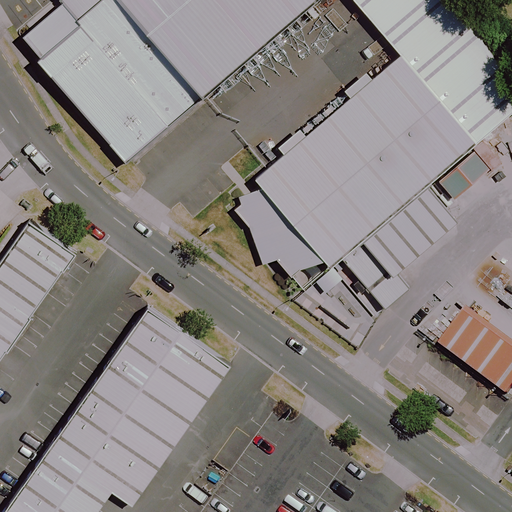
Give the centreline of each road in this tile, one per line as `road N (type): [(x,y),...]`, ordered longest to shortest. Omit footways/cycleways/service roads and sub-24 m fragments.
road 1 (tertiary): [(508,511),(88,196),(0,98)]
road 2 (unknown): [(348,393),(477,244),(511,239)]
